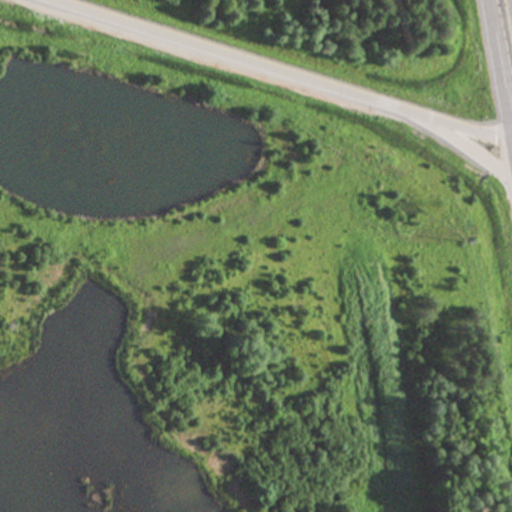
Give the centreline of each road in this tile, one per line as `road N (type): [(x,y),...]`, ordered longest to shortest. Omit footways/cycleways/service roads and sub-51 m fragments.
road 1 (motorway): [(44,0),(407,113)]
road 2 (motorway): [(407,113),(464,143),(511,182)]
road 3 (tertiary): [(489,0),(511,118)]
